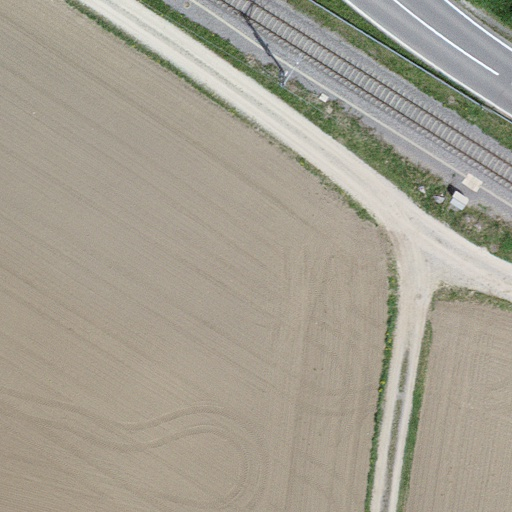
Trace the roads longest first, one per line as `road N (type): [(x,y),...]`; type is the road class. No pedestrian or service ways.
road 1 (track): [(387,511),(427,234),(104,0)]
road 2 (secondary): [(511,83),(396,0)]
